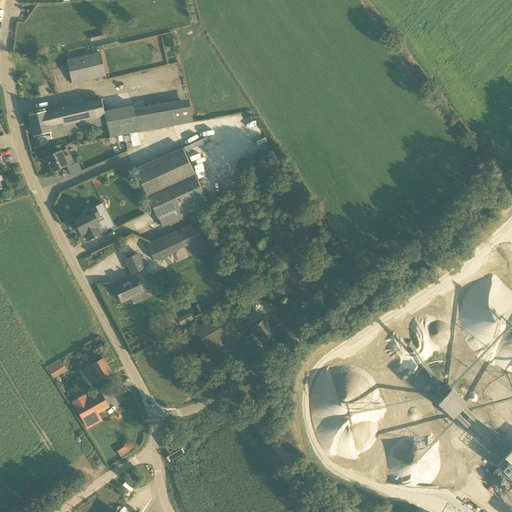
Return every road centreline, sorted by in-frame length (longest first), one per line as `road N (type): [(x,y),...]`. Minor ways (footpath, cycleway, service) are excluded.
road 1 (unknown): [(482,202),(501,229),(418,303),(323,368),(303,417),(309,446),(330,468),(444,491),(475,511)]
road 2 (unclassified): [(147,399),(35,189),(1,52),(10,0)]
road 3 (unclassified): [(190,412),(304,339)]
